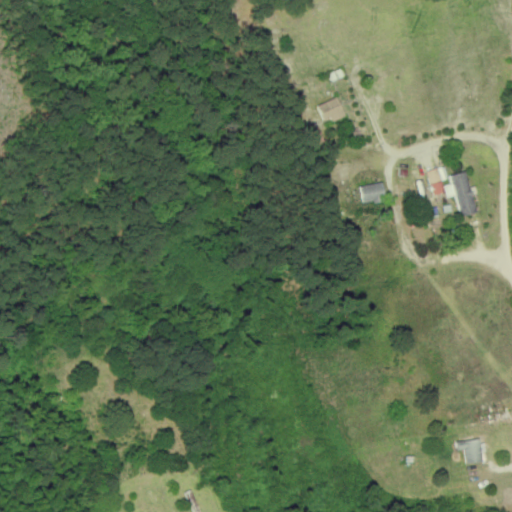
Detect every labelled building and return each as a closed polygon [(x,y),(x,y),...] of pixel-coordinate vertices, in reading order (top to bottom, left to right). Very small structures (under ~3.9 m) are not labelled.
[(323,122),(344,114),(336,96),(316,104),(323,122)] [(324,140),(316,127),(307,132),(315,146),(324,140)] [(443,192),(437,167),(426,170),(433,194),(443,192)] [(451,183),(442,185),(445,196),(454,194),(460,216),(475,212),(464,170),(448,175),(451,183)] [(359,185),(362,203),(384,200),(381,181),(359,185)] [(464,462),(481,461),(479,439),(454,440),(455,449),(464,449),(464,462)]
